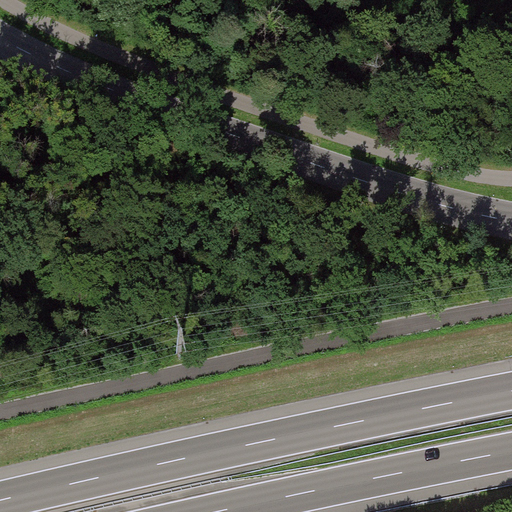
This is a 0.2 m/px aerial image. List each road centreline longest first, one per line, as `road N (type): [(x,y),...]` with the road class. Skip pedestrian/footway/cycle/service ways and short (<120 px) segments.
road 1 (tertiary): [(511,220),(440,206),(165,112),(0,37)]
road 2 (motorway): [(511,391),(0,501)]
road 3 (motorway): [(220,511),(511,450)]
